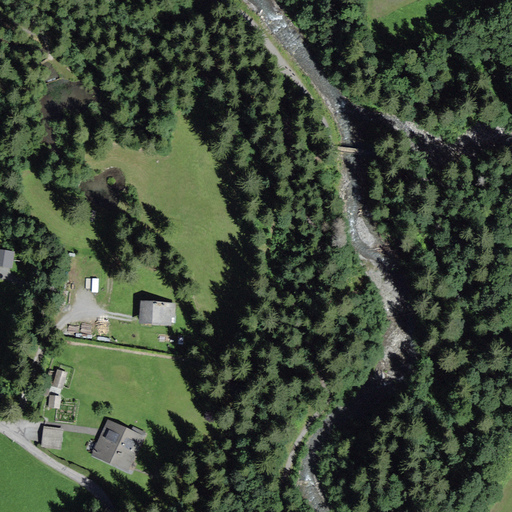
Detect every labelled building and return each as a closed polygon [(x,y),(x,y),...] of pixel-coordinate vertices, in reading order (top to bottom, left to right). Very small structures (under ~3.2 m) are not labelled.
[(0,248),(0,265),(13,267),(15,249),(0,248)] [(174,304),(143,302),(141,321),(170,323),(170,315),(173,315),(174,304)] [(62,388),(67,373),(58,370),(53,385),(62,388)] [(59,407),(59,397),(50,396),(50,406),(59,407)] [(132,431),(109,421),(94,454),(127,469),(142,437),(144,432),(133,427),(132,431)] [(62,432),(44,430),(42,445),(60,448),(62,432)]
